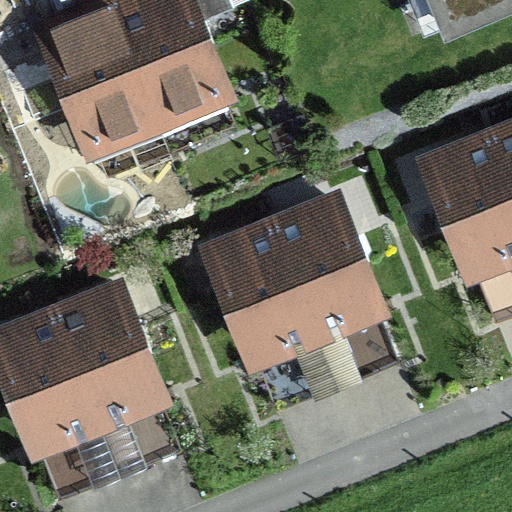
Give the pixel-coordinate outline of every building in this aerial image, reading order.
[(0,0),(0,13),(26,3),(25,0),(0,0)] [(89,145),(154,118),(219,92),(202,49),(211,46),(200,20),(191,23),(181,0),(125,0),(109,7),(84,17),(44,33),(61,76),(52,79),(63,105),(72,102),(89,145)] [(509,0),(433,0),(445,27),(509,0)] [(511,249),(511,130),(488,140),(428,165),(443,203),(434,206),(445,232),(454,229),(470,267),(511,249)] [(302,335),(312,330),(325,325),(372,306),(357,268),(366,264),(355,238),(346,242),(331,204),(271,228),(210,253),(226,291),(216,295),(227,320),(236,317),(251,355),(302,335)] [(113,292),(53,317),(0,337),(0,359),(8,379),(0,382),(0,385),(9,408),(18,405),(34,443),(86,422),(94,418),(108,413),(154,394),(139,356),(148,353),(138,327),(129,331),(113,292)]
